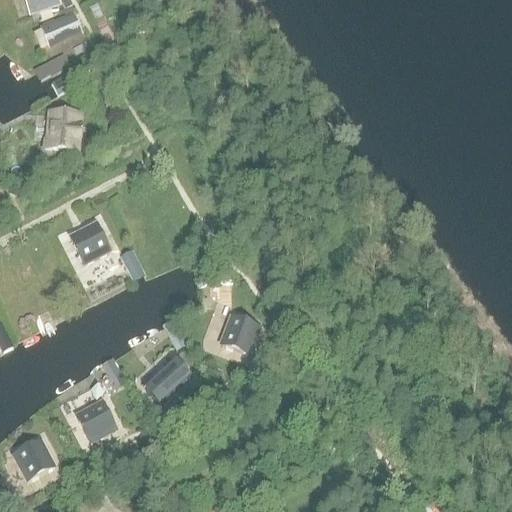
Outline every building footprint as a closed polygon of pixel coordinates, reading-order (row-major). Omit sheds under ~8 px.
[(58,0),(26,0),(33,19),(62,9),(58,0)] [(68,0),(65,0),(60,3),(65,13),(73,9),(68,0)] [(50,53),(82,38),(80,34),(73,18),(48,29),(40,33),(50,53)] [(89,63),(81,67),(85,74),(93,70),(89,63)] [(58,100),(86,86),(79,72),(51,87),(58,100)] [(47,141),(45,141),(43,154),(81,157),(84,116),(49,113),(47,141)] [(111,257),(96,227),(69,240),(84,270),(111,257)] [(146,280),(133,254),(121,260),(134,286),(146,280)] [(264,332),(232,320),(221,347),(254,360),(264,332)] [(2,326),(0,327),(0,347),(4,356),(15,351),(2,326)] [(185,343),(174,349),(177,353),(187,348),(185,343)] [(126,387),(112,363),(103,369),(116,393),(126,387)] [(162,409),(191,381),(174,363),(145,392),(162,409)] [(118,435),(102,405),(76,419),(92,449),(118,435)] [(41,443),(12,459),(27,486),(56,470),(41,443)]
